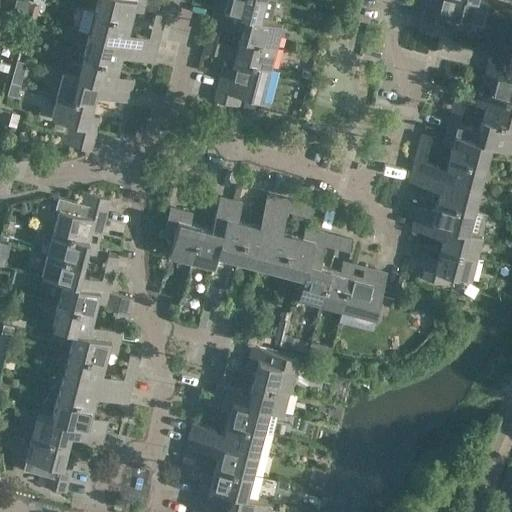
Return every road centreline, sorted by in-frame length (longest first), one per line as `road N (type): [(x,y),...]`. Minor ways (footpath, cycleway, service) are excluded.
road 1 (residential): [(150,452),(138,154)]
road 2 (residential): [(375,0),(407,86),(389,144),(353,178)]
road 3 (residential): [(353,178),(247,150),(176,110)]
road 4 (residential): [(0,182),(138,154)]
road 5 (residential): [(85,511),(88,452),(150,452)]
